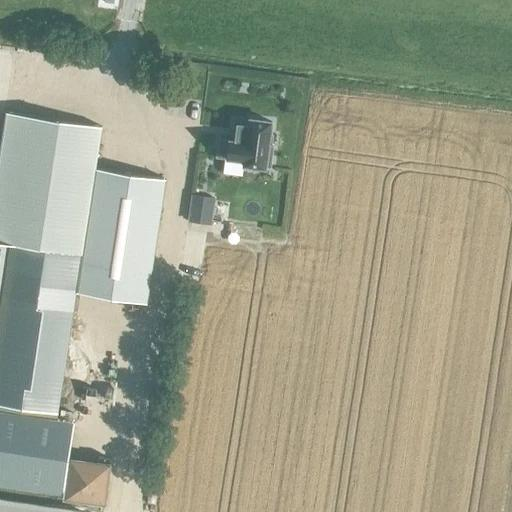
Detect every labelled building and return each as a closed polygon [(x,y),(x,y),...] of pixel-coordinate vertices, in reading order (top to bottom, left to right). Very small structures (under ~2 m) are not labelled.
[(0,482),(66,493),(77,421),(59,418),(78,291),(150,302),(169,178),(96,167),(102,126),(60,120),(51,118),(36,116),(8,112),(0,162),(0,482)] [(240,124),(238,141),(221,138),(219,156),(246,160),(246,165),(272,168),(275,146),(271,145),(274,121),(252,118),(251,125),(240,124)] [(193,195),(190,217),(211,220),(213,198),(193,195)] [(66,495),(107,501),(113,464),(72,458),(66,495)] [(84,511),(85,511),(0,498),(0,511),(84,511)]
